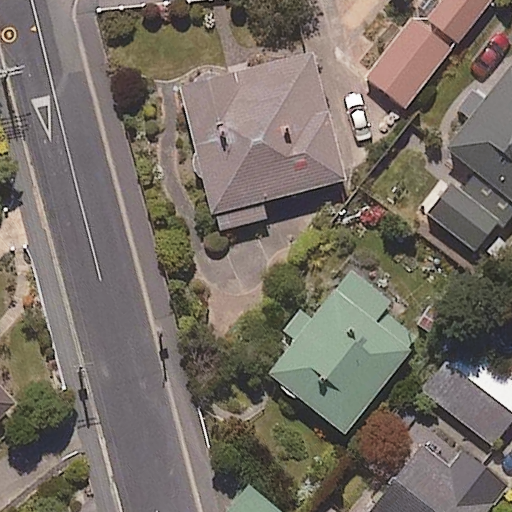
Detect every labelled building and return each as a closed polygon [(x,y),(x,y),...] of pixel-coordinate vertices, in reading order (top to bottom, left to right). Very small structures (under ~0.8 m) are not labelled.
[(406,111),(494,0),(493,0),(444,0),(421,29),(413,23),(368,81),(406,111)] [(345,187),(312,59),(176,94),(214,238),(266,224),(262,209),(345,187)] [(511,226),(511,75),(447,156),(468,173),(424,227),(469,263),(499,227),(506,234),(511,226)] [(391,307),(352,276),(312,327),(300,317),(283,338),(295,348),(269,381),(345,441),(420,346),(383,317),(391,307)] [(511,424),(511,385),(459,348),(422,400),(494,450),(511,424)] [(0,424),(16,411),(0,393),(0,424)] [(448,472),(424,452),(375,511),(494,511),(509,495),(461,456),(448,472)]
